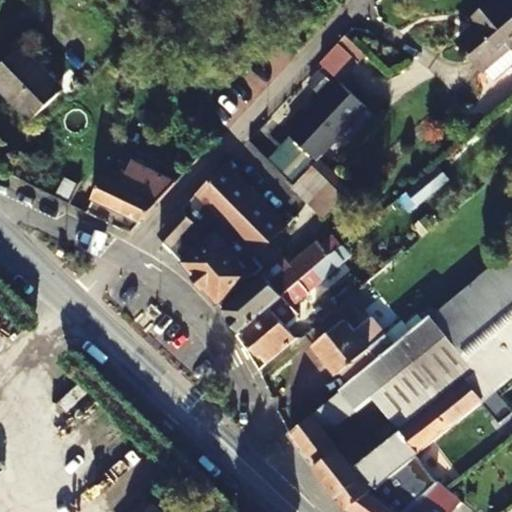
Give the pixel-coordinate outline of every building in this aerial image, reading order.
[(485,71),(488,70),(497,81),(511,68),(511,0),(508,0),(501,6),(497,0),(481,13),(487,22),(480,28),(478,26),(459,41),(485,71)] [(360,61),(340,43),(322,63),(340,80),(341,81),(360,61)] [(63,92),(20,48),(0,66),(0,90),(32,123),(63,92)] [(368,106),(341,81),(340,80),(290,133),(319,160),(368,106)] [(314,157),(292,137),(272,159),(292,180),(314,157)] [(82,184),(21,153),(9,174),(70,206),(82,184)] [(311,203),(335,177),(318,161),(294,186),(311,203)] [(176,186),(133,164),(127,177),(121,174),(117,183),(104,176),(92,200),(141,224),(176,186)] [(257,260),(289,226),(228,164),(195,198),(257,260)] [(325,217),(350,192),(335,177),(311,203),(325,217)] [(419,203),(436,190),(426,177),(409,190),(419,203)] [(265,268),(257,260),(195,198),(159,234),(204,287),(220,306),(265,268)] [(223,310),(242,332),(301,281),(313,271),(323,263),(330,257),(319,244),(290,269),(282,260),(223,310)] [(354,468),(341,451),(318,468),(350,511),(384,483),(498,390),(511,379),(511,249),(445,305),(412,332),(352,382),(290,432),(306,452),(328,434),(374,397),(401,431),(354,468)] [(301,281),(242,332),(270,364),(298,339),(287,325),(298,316),(291,308),(310,292),(309,290),(321,279),(313,271),(301,281)] [(352,382),(412,332),(403,321),(387,335),(373,319),(356,331),(346,318),(315,345),(328,362),(330,360),(341,373),(343,371),(352,382)] [(306,452),(318,468),(341,451),(328,434),(306,452)] [(351,511),(409,511),(414,505),(384,483),(350,511),(351,511)] [(454,511),(463,503),(445,487),(438,483),(414,505),(409,511),(454,511)] [(160,511),(146,499),(134,511),(160,511)]
